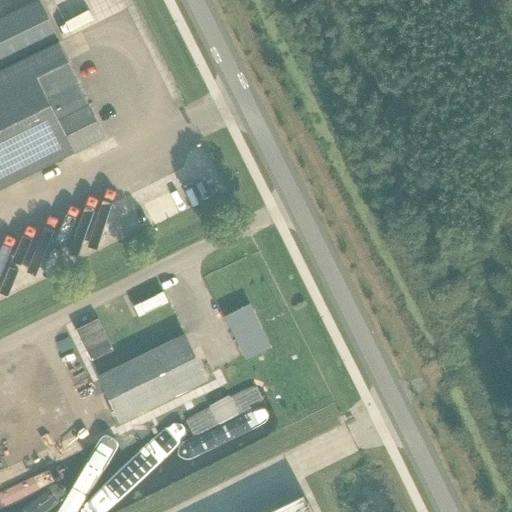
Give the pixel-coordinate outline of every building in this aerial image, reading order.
[(0,65),(57,37),(39,1),(0,19),(0,65)] [(74,151),(106,136),(82,88),(81,88),(77,81),(80,80),(61,42),(0,71),(0,188),(74,151)] [(249,304),(225,316),(245,357),(269,345),(249,304)] [(121,421),(206,380),(184,334),(99,376),(121,421)] [(66,409),(88,398),(57,341),(36,352),(66,409)] [(312,511),(305,496),(272,511),(312,511)]
